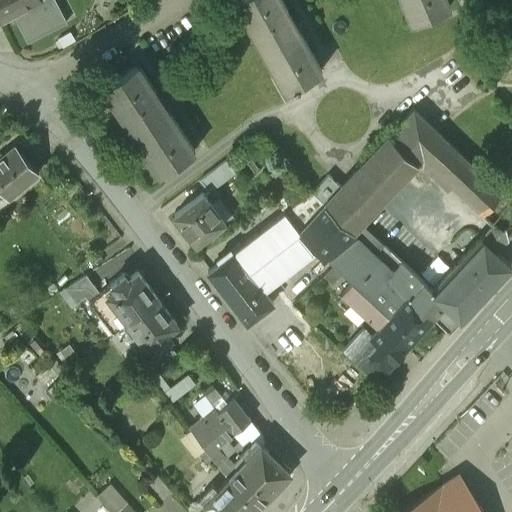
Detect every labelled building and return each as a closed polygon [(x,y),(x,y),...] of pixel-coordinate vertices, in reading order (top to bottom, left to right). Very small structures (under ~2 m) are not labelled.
[(0,0),(0,20),(13,14),(27,41),(65,22),(54,0),(0,0)] [(282,0),(235,0),(285,88),(292,83),(294,86),(298,83),(297,81),(320,68),(282,0)] [(449,5),(446,0),(402,0),(411,21),(449,5)] [(193,149),(137,63),(102,84),(158,170),(193,149)] [(511,229),(511,202),(413,108),(388,135),(418,162),(423,157),(506,236),(511,229)] [(341,185),(324,203),(353,230),(354,231),(418,162),(388,135),(341,185)] [(16,146),(0,158),(0,189),(8,199),(39,173),(16,146)] [(324,203),(341,185),(327,173),(311,191),(324,203)] [(285,211),(207,271),(247,322),(273,302),(264,291),(318,249),(299,230),(324,203),(311,191),(298,179),(274,197),(285,211)] [(204,193),(175,214),(195,243),(224,221),(204,193)] [(353,230),(324,203),(299,230),(318,249),(327,257),(353,230)] [(481,237),(432,289),(462,317),(511,264),(481,237)] [(390,315),(409,294),(376,263),(360,248),(341,269),(347,276),(362,290),(390,315)] [(449,331),(462,317),(432,289),(389,249),(376,263),(409,294),(432,315),(449,331)] [(112,332),(122,325),(157,297),(137,272),(127,279),(123,274),(99,293),(88,301),(112,332)] [(88,301),(99,293),(86,274),(65,287),(77,303),(85,297),(88,301)] [(352,301),(362,290),(347,276),(340,284),(344,288),(341,291),(352,301)] [(432,315),(409,294),(390,315),(362,290),(352,301),(379,326),(371,334),(377,339),(368,349),(385,365),(432,315)] [(147,347),(154,341),(158,346),(171,335),(167,330),(177,323),(157,297),(122,325),(131,337),(136,333),(147,347)] [(169,344),(142,364),(149,373),(176,353),(169,344)] [(376,375),(385,365),(368,349),(359,358),(376,375)] [(205,447),(206,449),(231,428),(233,432),(250,419),(233,397),(217,411),(221,416),(203,432),(197,424),(191,429),(205,447)] [(289,471),(255,439),(231,465),(221,451),(212,457),(227,478),(257,505),(289,471)] [(205,462),(212,457),(206,449),(205,447),(198,452),(205,462)] [(486,511),(459,471),(396,511),(486,511)] [(250,511),(257,505),(227,478),(217,488),(212,484),(198,499),(203,504),(202,505),(209,511),(250,511)] [(114,511),(126,502),(111,485),(98,495),(108,508),(112,511),(114,511)] [(114,511),(134,511),(126,502),(114,511)]
